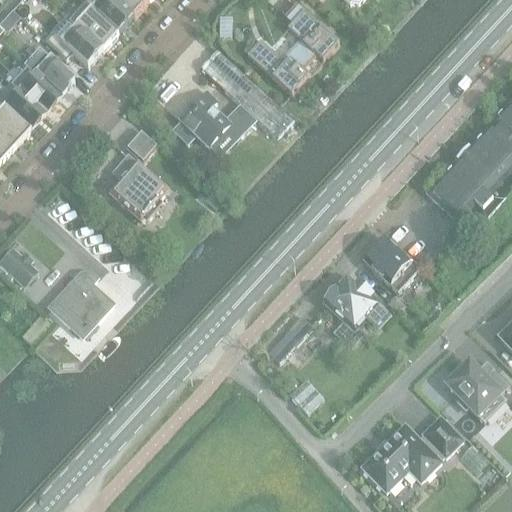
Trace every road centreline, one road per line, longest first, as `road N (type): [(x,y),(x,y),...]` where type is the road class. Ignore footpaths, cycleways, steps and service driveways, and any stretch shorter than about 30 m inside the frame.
road 1 (primary): [(202,337),(511,6)]
road 2 (residential): [(0,220),(200,0)]
road 3 (unclassified): [(328,469),(511,284)]
road 4 (primary): [(45,511),(202,337)]
road 5 (unclassified): [(202,337),(328,469)]
